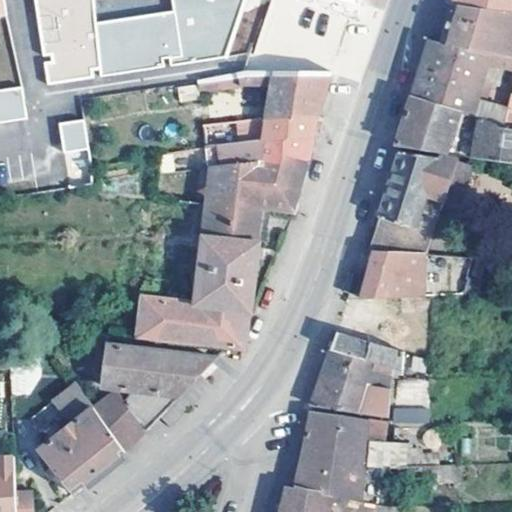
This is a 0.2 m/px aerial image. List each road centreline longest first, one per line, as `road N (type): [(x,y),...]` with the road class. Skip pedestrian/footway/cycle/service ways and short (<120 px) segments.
road 1 (secondary): [(240,413),(297,327),(410,0)]
road 2 (secondary): [(124,511),(240,413)]
